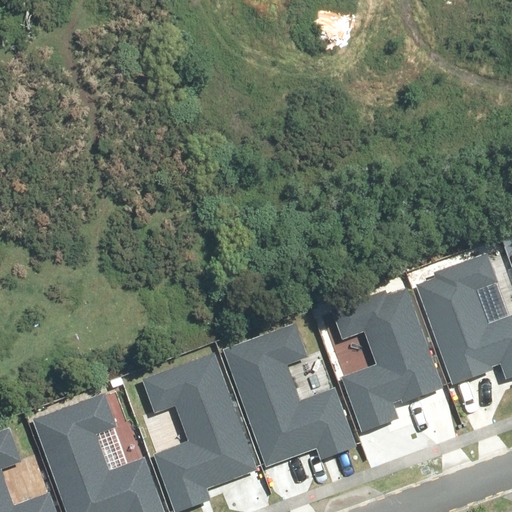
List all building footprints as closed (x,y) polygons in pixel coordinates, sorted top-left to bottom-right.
[(487,250),(416,275),(454,384),(502,367),(507,380),(511,378),(511,314),(489,323),(476,285),(497,277),(487,250)] [(442,391),(404,283),(332,308),(342,335),(363,327),(376,365),(341,378),(361,435),(399,421),(395,408),(442,391)] [(298,323),(226,348),(267,466),(316,449),(320,459),(357,447),(338,390),(302,402),(289,365),(311,358),(298,323)] [(258,469),(215,352),(143,377),(156,412),(177,405),(190,441),(155,454),(175,511),(213,497),(209,486),(258,469)] [(104,393),(33,420),(68,511),(166,511),(146,458),(111,471),(97,435),(117,427),(104,393)] [(7,428),(0,431),(0,511),(55,511),(49,494),(14,507),(0,471),(0,470),(21,463),(7,428)]
